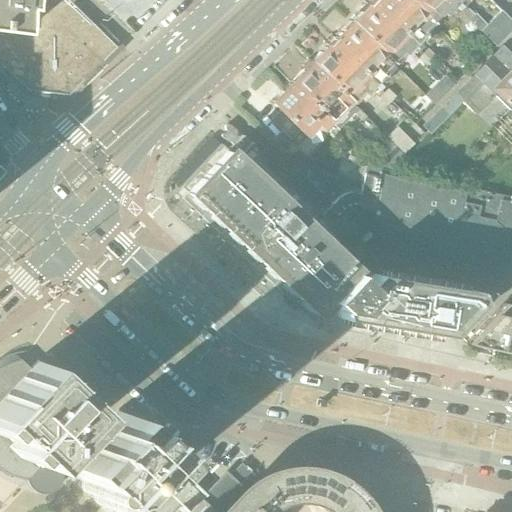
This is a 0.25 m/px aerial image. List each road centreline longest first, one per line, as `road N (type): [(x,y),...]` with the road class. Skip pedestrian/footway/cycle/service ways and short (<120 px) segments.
road 1 (secondary): [(511,417),(317,375),(235,347),(85,206)]
road 2 (residential): [(85,206),(295,0)]
road 3 (secondary): [(48,244),(195,383),(248,409)]
road 4 (residential): [(221,0),(40,167)]
road 5 (secondary): [(248,409),(432,449)]
